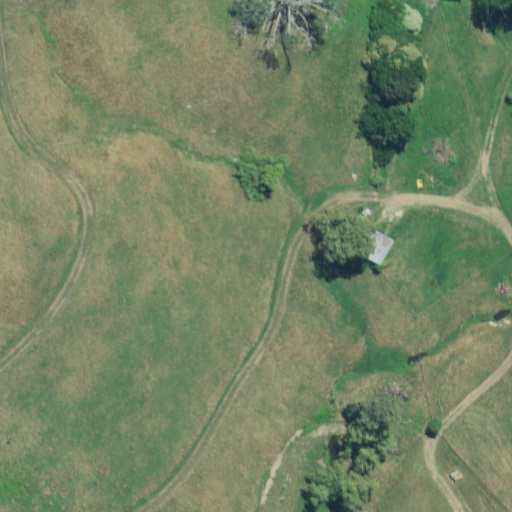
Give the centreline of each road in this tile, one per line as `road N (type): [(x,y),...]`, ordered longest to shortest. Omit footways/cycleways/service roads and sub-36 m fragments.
road 1 (track): [(511,221),(392,194),(279,290),(176,477),(105,511)]
road 2 (track): [(0,349),(75,272),(90,173),(19,54),(11,0)]
road 3 (track): [(473,511),(434,449),(511,373)]
